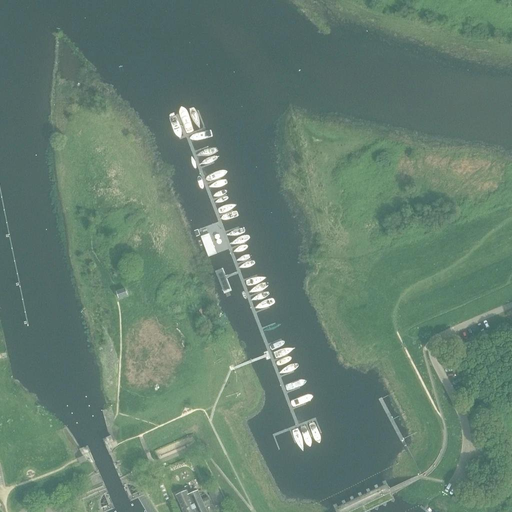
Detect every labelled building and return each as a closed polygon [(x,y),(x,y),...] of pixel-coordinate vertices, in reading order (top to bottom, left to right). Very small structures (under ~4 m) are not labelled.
[(119,299),(128,296),(126,290),(117,293),(119,299)] [(195,465),(189,471),(194,476),(201,471),(195,465)] [(216,508),(224,504),(217,488),(209,492),(216,508)] [(176,496),(183,511),(209,501),(208,498),(202,500),(198,491),(189,496),(187,491),(176,496)] [(206,511),(204,506),(210,503),(209,501),(183,511),(206,511)]
